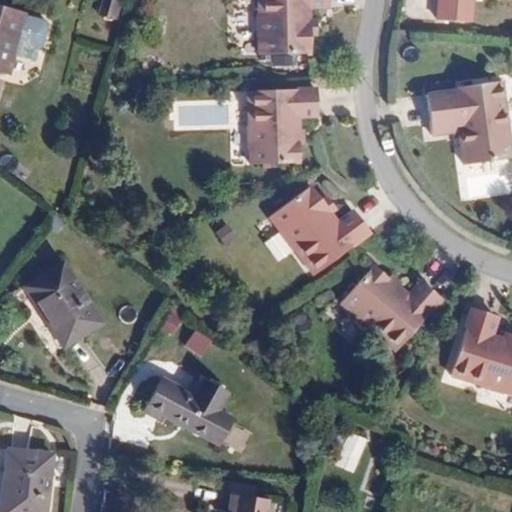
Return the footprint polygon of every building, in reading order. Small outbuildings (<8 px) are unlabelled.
[(119,0),(105,0),(103,12),(116,15),(119,0)] [(323,0),(255,0),(256,58),(305,57),(305,10),(324,10),(323,0)] [(440,0),(439,22),(471,24),(472,0),(440,0)] [(0,69),(9,72),(25,12),(0,5),(0,69)] [(511,160),(511,92),(510,82),(463,89),(463,93),(433,96),(439,136),(458,134),(457,124),(467,122),(472,166),(511,160)] [(314,97),(246,96),(245,169),(296,170),(295,124),(315,124),(314,97)] [(308,187),(269,217),(313,275),(368,234),(351,212),(336,224),(308,187)] [(61,265),(27,287),(65,345),(99,323),(61,265)] [(374,269),(341,306),(396,354),(441,303),(421,286),(408,299),(374,269)] [(155,329),(169,334),(175,318),(161,313),(155,329)] [(470,313),(452,377),(511,393),(511,342),(492,337),(497,319),(470,313)] [(181,347),(201,355),(208,340),(188,331),(181,347)] [(231,418),(217,411),(227,393),(204,380),(194,399),(178,390),(180,388),(162,378),(144,410),(161,420),(164,415),(218,443),(231,418)] [(335,463),(352,468),(361,440),(344,435),(335,463)] [(45,511),(52,452),(9,447),(1,511),(45,511)] [(264,511),(266,502),(233,496),(229,511),(264,511)]
